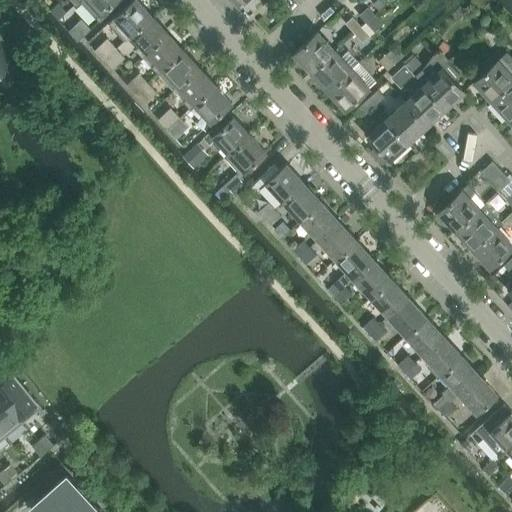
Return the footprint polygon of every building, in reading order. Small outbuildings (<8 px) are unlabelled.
[(76,4),(79,0),(96,18),(101,13),(115,0),(77,0),(75,3),(76,4)] [(115,0),(101,13),(96,18),(100,22),(122,0),(121,0),(115,0)] [(131,34),(152,15),(137,0),(132,0),(110,21),(126,39),(131,34)] [(389,0),(377,0),(374,3),(379,9),(390,0),(389,0)] [(59,2),(50,11),(57,19),(67,10),(59,2)] [(461,7),(455,13),(460,19),(467,13),(461,7)] [(370,8),(361,16),(376,33),(385,25),(370,8)] [(142,56),(147,52),(168,32),(152,15),(131,34),(140,44),(135,49),(142,56)] [(82,18),(69,30),(79,40),(91,28),(82,18)] [(354,18),(347,25),(354,32),(361,26),(354,18)] [(354,32),(364,44),(371,38),(361,26),(354,32)] [(158,73),(163,69),(183,50),(168,32),(147,52),(156,62),(151,67),(158,73)] [(316,33),(294,52),(293,53),(311,72),(333,51),(316,33)] [(116,47),(108,39),(95,51),(103,60),(116,47)] [(0,70),(15,58),(0,40),(0,70)] [(394,46),(386,53),(395,63),(403,56),(394,46)] [(127,59),(116,47),(103,60),(114,71),(127,59)] [(339,58),(333,51),(311,72),(327,90),(359,62),(348,49),(339,58)] [(199,67),(183,50),(163,69),(178,86),(199,67)] [(423,68),(415,75),(423,84),(446,108),(465,91),(453,78),(459,73),(447,60),(449,58),(441,50),(439,51),(438,50),(423,68)] [(511,55),(507,51),(474,81),(491,100),(511,80),(511,55)] [(395,63),(386,53),(379,60),(387,70),(395,63)] [(412,71),(421,63),(412,53),(404,61),(406,64),(405,64),(412,71)] [(474,69),(463,58),(455,66),(465,77),(474,69)] [(350,70),(327,90),(345,109),(376,81),(359,62),(350,70)] [(414,74),(412,71),(405,64),(396,73),(391,77),(400,87),(414,74)] [(215,84),(199,67),(178,86),(188,96),(183,101),(190,108),(194,104),(194,103),(215,84)] [(148,82),(139,73),(126,85),(135,94),(148,82)] [(511,80),(491,100),(508,118),(511,114),(511,80)] [(157,92),(148,82),(135,94),(144,104),(157,92)] [(194,104),(210,121),(231,102),(215,84),(194,103),(194,104)] [(423,84),(405,100),(427,125),(446,108),(423,84)] [(378,108),(391,96),(384,89),(371,101),(378,108)] [(405,100),(386,117),(409,142),(427,125),(405,100)] [(365,107),(372,114),(378,108),(371,101),(365,107)] [(179,117),(170,108),(157,120),(166,129),(179,117)] [(223,145),(218,149),(225,157),(250,134),(233,116),(213,135),(223,145)] [(188,126),(179,117),(166,129),(176,139),(188,126)] [(367,135),(390,159),(409,142),(386,117),(367,135)] [(225,157),(239,171),(222,186),(231,196),(248,180),(242,174),(266,151),(250,134),(225,157)] [(192,168),(205,155),(197,146),(183,158),(192,168)] [(499,190),(510,180),(492,161),(482,170),(499,190)] [(286,162),(266,181),(284,200),(304,182),(286,162)] [(304,182),(284,200),(302,219),(321,201),(304,182)] [(438,211),(455,230),(477,210),(477,209),(480,206),(471,197),(474,194),(469,188),(463,188),(460,191),(438,211)] [(250,200),(258,209),(267,201),(259,192),(250,200)] [(321,201),(302,219),(319,239),(339,220),(321,201)] [(477,209),(477,210),(455,230),(472,248),(494,228),(502,220),(485,202),(480,206),(477,209)] [(268,203),(259,211),(265,218),(274,209),(268,203)] [(271,224),(280,215),(274,209),(265,218),(271,224)] [(337,258),(357,240),(339,220),(319,239),(337,258)] [(284,222),(276,230),(283,237),(291,229),(284,222)] [(489,267),(511,247),(494,228),(472,248),(489,267)] [(374,259),(357,240),(337,258),(349,271),(331,288),(336,294),(345,285),(354,277),(355,277),(374,259)] [(305,241),(295,250),(301,256),(310,247),(305,241)] [(307,263),(316,254),(310,247),(301,256),(307,263)] [(511,256),(503,264),(510,272),(511,269),(511,256)] [(374,259),(355,277),(372,296),(391,278),(374,259)] [(391,278),(372,296),(390,315),(409,297),(391,278)] [(336,294),(343,301),(352,292),(346,285),(336,294)] [(390,315),(392,317),(407,334),(426,316),(409,297),(390,315)] [(426,316),(407,334),(424,353),(444,335),(426,316)] [(375,318),(366,326),(371,332),(381,323),(375,318)] [(378,339),(387,330),(381,323),(371,332),(378,339)] [(442,373),(462,355),(444,335),(424,353),(442,373)] [(393,347),(387,352),(392,357),(398,352),(393,347)] [(415,362),(408,355),(398,365),(404,372),(415,362)] [(432,404),(439,411),(450,401),(450,400),(459,392),(460,393),(480,375),(462,355),(442,373),(451,383),(442,391),(443,393),(432,404)] [(411,378),(421,368),(415,362),(404,372),(411,378)] [(12,371),(0,380),(0,392),(23,422),(42,406),(12,371)] [(477,412),(497,394),(480,375),(460,393),(477,412)] [(0,392),(0,428),(6,436),(23,422),(0,392)] [(450,401),(439,411),(445,417),(456,407),(450,401)] [(496,411),(476,429),(498,454),(505,448),(511,441),(511,411),(511,410),(502,418),(496,411)] [(237,425),(234,426),(232,428),(232,432),(233,435),(235,438),(239,439),(242,438),(245,436),(246,433),(247,430),(245,428),(243,426),(241,424),(237,425)] [(42,426),(33,434),(41,443),(50,436),(42,426)] [(41,443),(33,434),(26,440),(33,449),(41,443)] [(467,438),(460,444),(466,451),(473,445),(467,438)] [(5,453),(0,457),(0,464),(5,470),(13,463),(5,453)] [(493,459),(483,468),(489,475),(499,466),(493,459)] [(104,511),(67,471),(28,506),(34,511),(104,511)] [(511,480),(508,476),(498,484),(504,491),(511,484),(511,480)]
